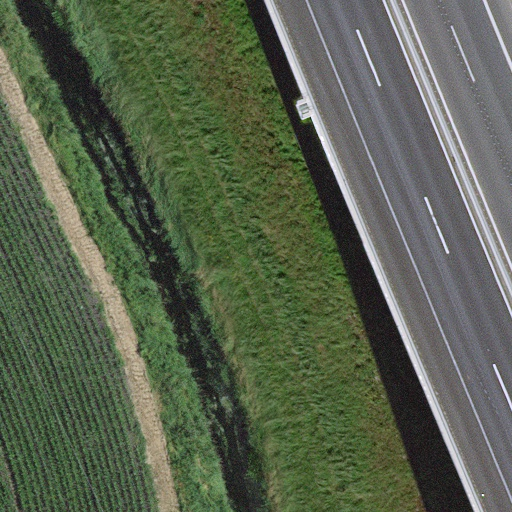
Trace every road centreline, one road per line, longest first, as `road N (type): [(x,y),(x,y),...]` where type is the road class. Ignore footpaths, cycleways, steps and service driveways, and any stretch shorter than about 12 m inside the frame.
road 1 (motorway): [(340,0),(511,417)]
road 2 (motorway): [(511,161),(445,0)]
